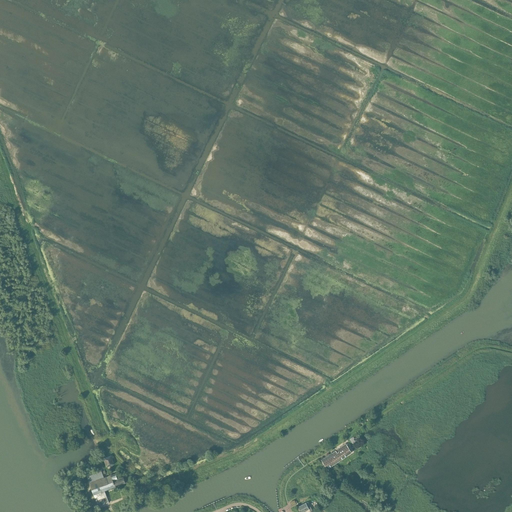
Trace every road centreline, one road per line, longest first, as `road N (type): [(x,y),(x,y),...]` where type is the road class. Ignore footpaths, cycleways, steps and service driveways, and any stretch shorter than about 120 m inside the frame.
road 1 (track): [(103,507),(236,452),(464,299),(511,186)]
road 2 (track): [(0,153),(109,448),(146,491)]
